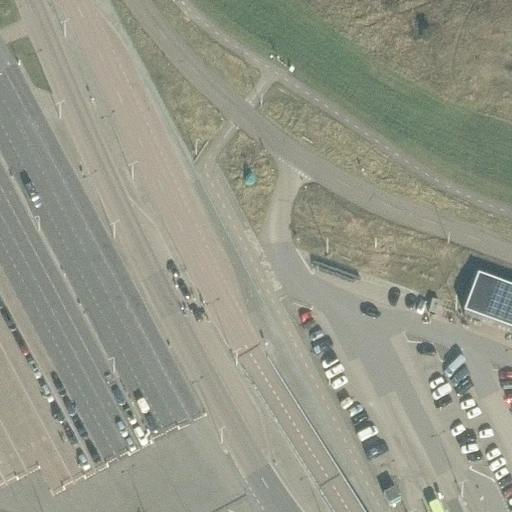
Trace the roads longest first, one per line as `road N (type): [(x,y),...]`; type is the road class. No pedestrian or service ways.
road 1 (unclassified): [(500,511),(486,489),(382,411),(323,298),(283,253),(281,205),(296,157)]
road 2 (unclassified): [(511,253),(406,214),(296,157)]
road 3 (unclassified): [(133,0),(239,115)]
